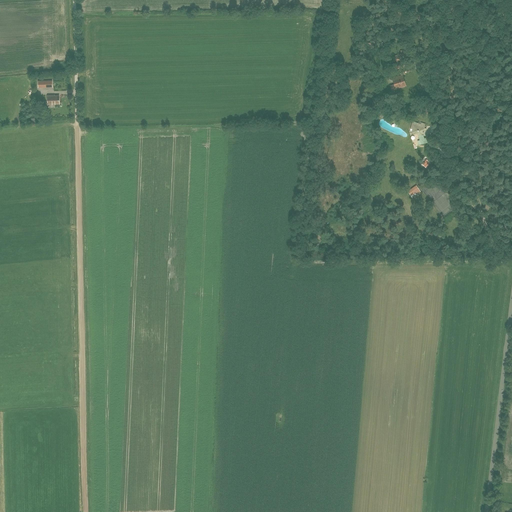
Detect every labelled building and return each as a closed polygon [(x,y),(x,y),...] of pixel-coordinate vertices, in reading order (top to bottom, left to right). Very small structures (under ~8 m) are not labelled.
[(430,42),(435,45),(449,56),(454,50),(445,43),(444,44),(443,43),(444,42),(439,38),(435,35),(430,42)] [(400,62),(399,61),(404,59),(417,55),(415,46),(400,51),(402,55),(399,56),(398,55),(394,56),(396,62),(397,61),(397,63),(393,64),(395,70),(399,69),(401,76),(392,78),(394,85),(390,86),(392,91),(406,86),(402,75),(403,74),(404,75),(406,74),(406,73),(411,71),(410,68),(402,71),(401,68),(402,68),(400,62)] [(52,105),(52,104),(59,104),(59,96),(52,96),(47,96),(48,105),(52,105)] [(418,141),(419,145),(428,142),(426,138),(424,139),(423,136),(425,130),(424,129),(425,125),(421,123),(420,125),(413,122),(411,129),(413,130),(412,132),(419,134),(420,140),(418,141)] [(418,194),(420,192),(416,186),(408,191),(411,196),(417,192),(418,194)]
